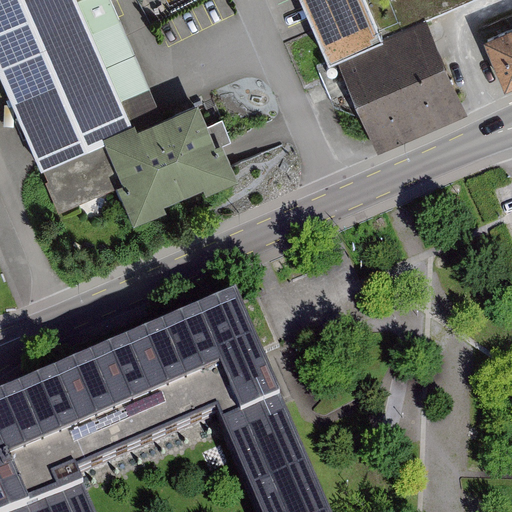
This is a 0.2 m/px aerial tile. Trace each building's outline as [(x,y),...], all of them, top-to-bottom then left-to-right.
[(364,0),(0,0),(0,90),(38,170),(65,227),(119,202),(138,242),(144,239),(175,224),(248,190),(207,104),(144,133),(82,1),(83,0),(279,0),(311,67),(338,54),(381,34),(364,0)] [(373,0),(388,32),(430,13),(463,0),(373,0)] [(381,34),(338,54),(369,154),(470,113),(452,70),(430,13),(388,32),(381,34)] [(511,25),(485,37),(505,87),(511,84),(511,25)] [(334,511),(254,329),(242,300),(0,405),(0,511),(334,511)]
